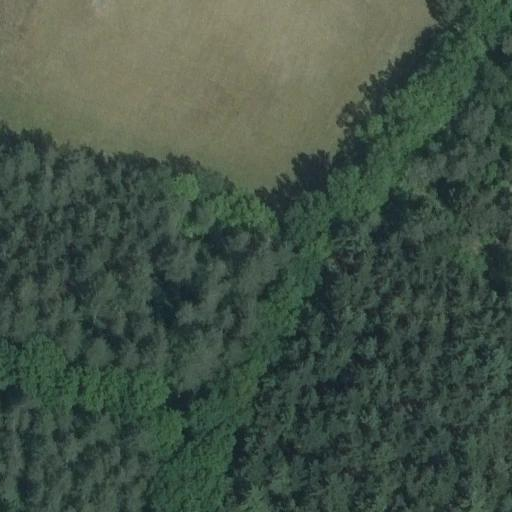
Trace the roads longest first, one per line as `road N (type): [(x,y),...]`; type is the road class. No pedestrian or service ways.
road 1 (track): [(511,23),(347,232),(276,265),(198,426)]
road 2 (track): [(0,163),(276,265)]
